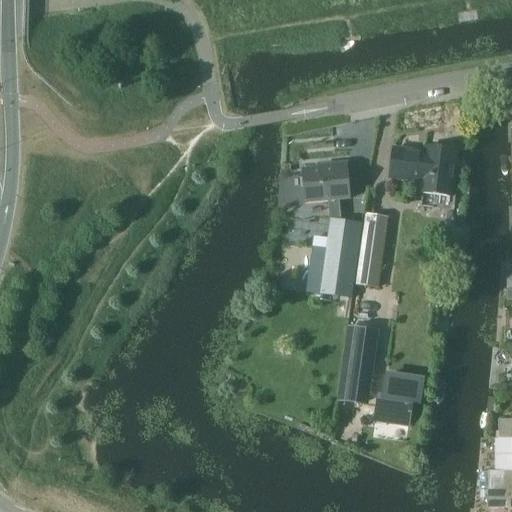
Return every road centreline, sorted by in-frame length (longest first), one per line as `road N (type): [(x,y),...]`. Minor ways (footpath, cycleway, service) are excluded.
road 1 (secondary): [(0,227),(12,146),(6,0)]
road 2 (residential): [(511,70),(292,114)]
